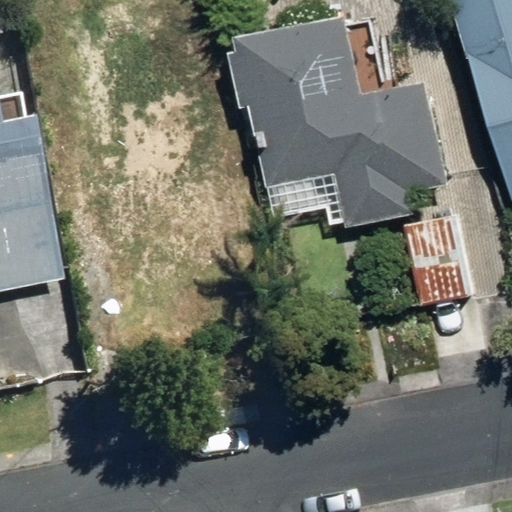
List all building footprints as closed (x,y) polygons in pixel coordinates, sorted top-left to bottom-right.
[(511,0),(488,0),(511,94),(511,0)] [(354,166),(365,224),(432,212),(428,191),(465,184),(447,80),(385,91),(372,15),(264,34),(265,44),(258,46),(280,178),(354,166)] [(191,236),(196,259),(256,252),(221,24),(106,42),(123,147),(99,151),(115,248),(191,236)] [(0,292),(71,279),(41,109),(12,116),(1,53),(0,53),(0,292)] [(417,225),(431,303),(478,295),(463,215),(417,225)]
